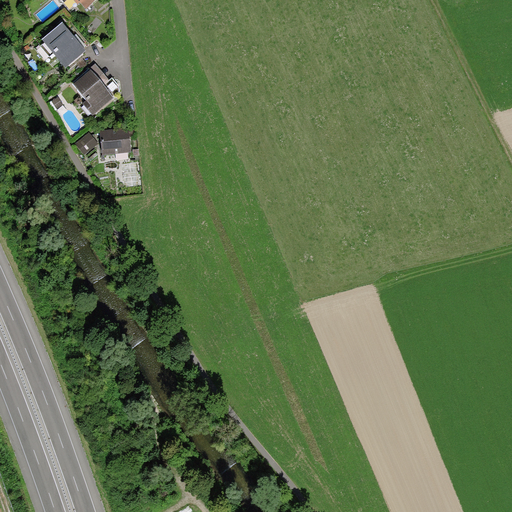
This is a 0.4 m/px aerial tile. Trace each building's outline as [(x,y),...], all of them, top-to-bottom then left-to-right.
[(73,0),(77,4),(80,2),(86,9),(97,0),(73,0)] [(74,36),(62,22),(42,40),(65,68),(86,50),(84,47),(74,36)] [(76,34),(74,36),(84,47),(86,45),(76,34)] [(96,63),(89,69),(103,85),(109,80),(96,63)] [(89,69),(72,83),(87,100),(83,103),(93,115),(114,98),(103,85),(89,69)] [(63,104),(58,96),(51,101),(57,109),(63,104)] [(129,127),(99,130),(102,155),(131,152),(129,127)] [(98,143),(89,132),(75,144),(84,155),(98,143)]
